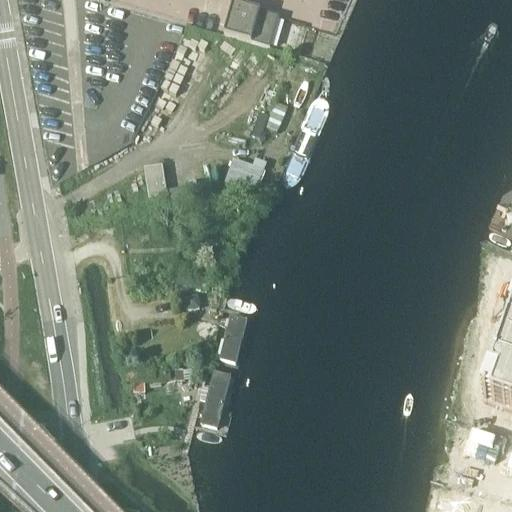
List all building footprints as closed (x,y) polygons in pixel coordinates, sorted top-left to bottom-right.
[(233,7),(224,39),(270,51),(279,20),(233,7)] [(100,90),(87,88),(84,109),(97,110),(100,90)] [(319,96),(317,96),(283,180),(287,184),(294,187),(300,181),(332,101),(330,99),(319,96)] [(166,200),(161,169),(144,172),(149,203),(166,200)] [(297,205),(279,195),(242,263),(263,272),(297,205)] [(234,321),(229,320),(218,361),(236,364),(246,324),(240,322),(240,320),(234,319),(234,321)] [(511,322),(483,407),(511,417),(511,322)] [(228,386),(210,382),(200,427),(217,431),(228,386)]
